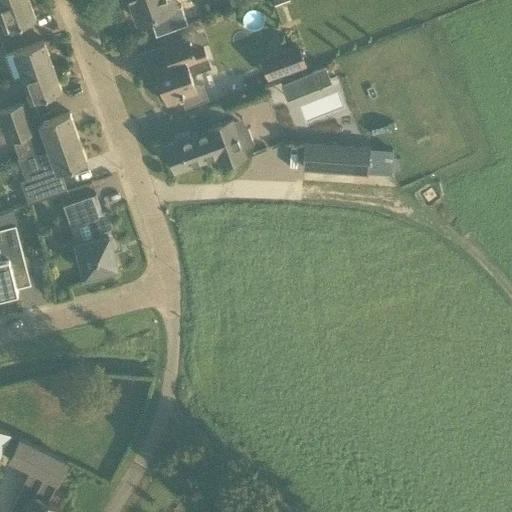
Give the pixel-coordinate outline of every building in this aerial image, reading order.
[(0,42),(1,42),(0,38),(0,30),(36,17),(29,0),(5,0),(0,2),(0,42)] [(130,0),(138,21),(157,14),(178,7),(175,0),(130,0)] [(195,87),(190,73),(210,66),(202,44),(192,48),(188,36),(163,45),(169,63),(154,68),(160,84),(157,85),(156,88),(161,100),(163,101),(166,100),(167,104),(182,99),(185,106),(207,98),(202,84),(195,87)] [(23,75),(53,65),(44,40),(14,50),(15,52),(6,55),(5,55),(13,79),(23,75)] [(283,74),(307,65),(299,44),(275,53),(283,74)] [(32,99),(61,89),(53,65),(23,75),(32,99)] [(316,87),(331,81),(325,65),(310,71),(311,73),(316,87)] [(0,115),(3,124),(28,115),(23,101),(0,109),(0,115)] [(41,122),(32,125),(34,132),(29,134),(35,151),(78,136),(70,112),(41,122)] [(28,115),(3,124),(9,141),(29,134),(34,132),(32,125),(28,115)] [(178,142),(166,147),(174,170),(218,154),(222,164),(245,156),(242,149),(255,145),(248,126),(244,127),(235,130),(231,118),(208,127),(210,131),(196,136),(194,132),(177,138),(178,142)] [(3,124),(0,125),(0,144),(9,141),(3,124)] [(60,170),(87,160),(78,136),(35,151),(40,167),(33,169),(36,177),(23,182),(30,202),(53,194),(66,189),(60,170)] [(304,143),(302,167),(367,172),(368,147),(304,143)] [(94,238),(77,244),(85,275),(93,272),(94,277),(110,273),(109,268),(118,266),(113,246),(118,245),(119,246),(120,246),(107,209),(102,210),(96,193),(71,202),(77,221),(87,218),(94,238)] [(0,252),(2,258),(0,258),(0,296),(8,294),(6,289),(31,283),(16,224),(0,227),(0,252)] [(0,452),(2,449),(10,433),(0,428),(0,452)] [(57,483),(68,461),(22,437),(13,455),(10,461),(30,470),(22,488),(35,494),(26,511),(58,511),(61,507),(48,501),(57,483)]
